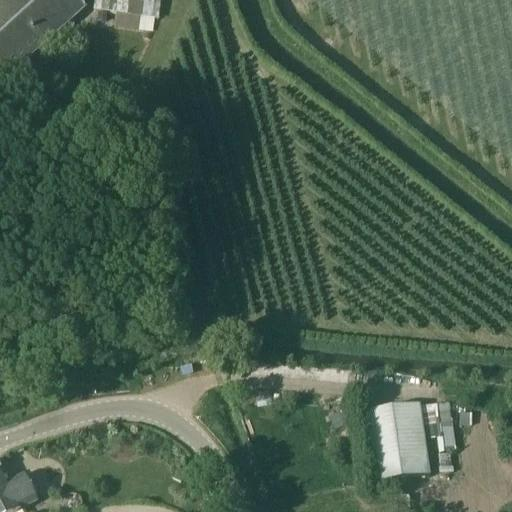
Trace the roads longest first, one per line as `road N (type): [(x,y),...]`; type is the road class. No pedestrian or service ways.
road 1 (track): [(282,0),(292,23),(322,50),(511,206)]
road 2 (tertiary): [(237,511),(208,456),(153,413),(79,415),(0,442)]
